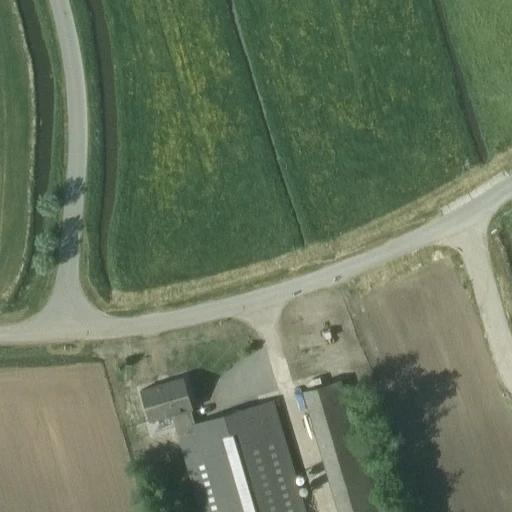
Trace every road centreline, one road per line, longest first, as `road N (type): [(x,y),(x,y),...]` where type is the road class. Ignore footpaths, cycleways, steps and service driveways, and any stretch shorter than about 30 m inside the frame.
road 1 (unclassified): [(67,332),(142,327),(351,270),(465,218),(511,185)]
road 2 (unclassified): [(67,332),(77,102),(56,0)]
